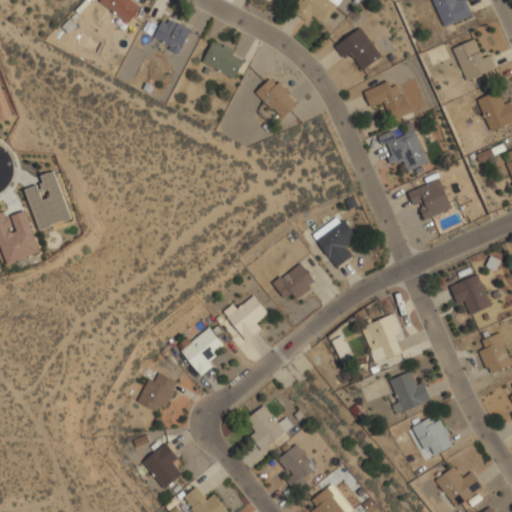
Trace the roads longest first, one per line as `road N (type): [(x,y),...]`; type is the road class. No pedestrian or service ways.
road 1 (residential): [(202,0),(296,54),(330,95),(452,373),(511,470)]
road 2 (residential): [(269,511),(205,425),(212,406),(348,299),(511,220)]
